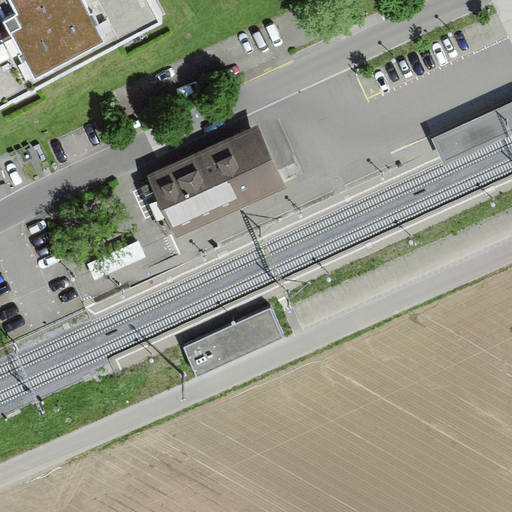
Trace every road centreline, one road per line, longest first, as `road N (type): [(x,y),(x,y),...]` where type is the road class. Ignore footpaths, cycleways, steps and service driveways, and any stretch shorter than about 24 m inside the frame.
road 1 (unclassified): [(0,477),(511,249)]
road 2 (residential): [(463,0),(0,218)]
